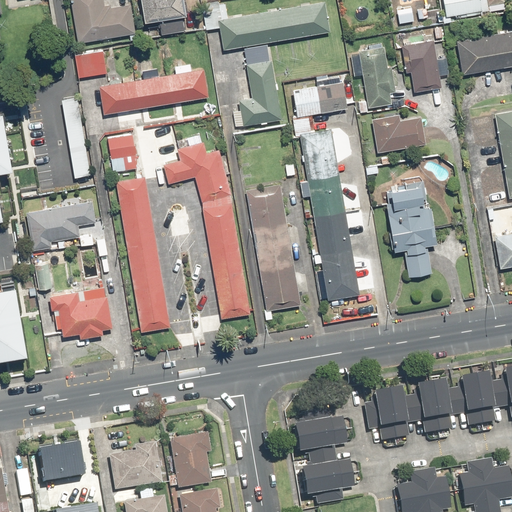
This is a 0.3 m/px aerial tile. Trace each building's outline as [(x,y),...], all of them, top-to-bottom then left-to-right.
[(106,7),(104,0),(73,0),(81,41),(138,30),(133,2),(106,7)] [(145,0),(148,15),(191,8),(189,0),(145,0)] [(209,28),(223,25),(227,46),(333,28),(327,0),(309,0),(230,14),(228,1),(222,2),(221,0),(212,0),(204,1),(209,28)] [(446,0),(448,11),(483,5),(482,0),(446,0)] [(410,7),(395,10),(397,23),(413,20),(410,7)] [(441,26),(432,28),(434,40),(444,38),(441,26)] [(511,30),(453,40),(459,75),(511,65),(511,30)] [(437,76),(446,74),(443,58),(435,59),(431,40),(413,43),(412,38),(402,40),(403,45),(400,46),(404,73),(409,72),(412,92),(439,87),(437,76)] [(284,115),(271,41),(246,46),(255,93),(240,95),(242,107),(235,108),(238,123),(284,115)] [(383,47),(361,51),(370,104),(389,101),(387,93),(394,92),(390,66),(386,66),(383,47)] [(105,48),(77,53),(82,76),(109,70),(105,48)] [(206,65),(101,82),(106,111),(211,94),(206,65)] [(297,134),(303,133),(329,297),(361,292),(335,125),(317,128),(315,111),(350,105),(346,78),(325,81),(324,73),(316,74),(318,83),(294,87),(298,113),(294,114),(297,134)] [(73,97),(60,99),(72,171),(85,169),(73,97)] [(371,110),(369,98),(359,99),(361,111),(371,110)] [(511,109),(492,113),(506,198),(511,196),(511,109)] [(0,211),(5,211),(0,175),(0,161),(12,160),(6,110),(0,110),(0,211)] [(374,115),(380,149),(427,140),(422,113),(403,117),(402,110),(374,115)] [(140,165),(135,132),(110,136),(113,157),(125,155),(127,167),(140,165)] [(250,312),(225,151),(163,161),(167,186),(195,182),(216,318),(250,312)] [(381,160),(364,163),(367,175),(383,172),(381,160)] [(396,188),(388,189),(398,247),(405,245),(410,273),(434,269),(429,242),(441,240),(435,204),(430,205),(425,177),(395,183),(396,188)] [(172,330),(149,181),(117,185),(141,334),(172,330)] [(275,316),(273,307),(303,302),(302,294),(309,293),(305,273),(298,274),(294,251),(300,244),(298,228),(290,224),(282,181),(248,187),(269,308),(267,308),(268,317),(275,316)] [(97,221),(94,198),(28,208),(34,247),(54,244),(53,238),(83,234),(82,223),(97,221)] [(511,233),(492,236),(497,268),(511,265),(511,233)] [(19,278),(0,280),(0,349),(29,346),(19,278)] [(79,287),(51,293),(57,327),(64,325),(65,331),(83,328),(84,336),(106,332),(105,324),(115,322),(108,283),(86,287),(88,296),(81,297),(79,287)] [(511,417),(511,416),(511,366),(506,367),(507,377),(495,379),(500,407),(509,405),(511,417)] [(494,408),(500,407),(495,379),(494,369),(476,372),(484,421),(496,419),(494,408)] [(484,421),(476,372),(464,374),(466,387),(454,389),(458,412),(467,411),(469,423),(484,421)] [(458,412),(454,389),(451,389),(449,377),(426,381),(434,429),(453,426),(451,413),(458,412)] [(425,430),(434,429),(426,381),(419,382),(421,392),(408,394),(412,421),(423,419),(425,430)] [(412,421),(408,394),(406,395),(404,385),(388,387),(395,435),(409,433),(407,422),(412,421)] [(383,436),(395,435),(388,387),(375,390),(376,400),(366,401),(370,428),(381,426),(383,436)] [(297,419),(299,435),(347,428),(345,415),(328,417),(327,407),(301,410),(303,419),(297,419)] [(313,448),(314,455),(337,452),(336,444),(349,442),(347,428),(299,435),(301,450),(313,448)] [(171,438),(177,473),(168,474),(170,488),(190,485),(212,481),(208,453),(211,452),(208,432),(171,438)] [(110,455),(116,488),(163,481),(157,440),(134,444),(135,451),(110,455)] [(77,443),(39,447),(42,479),(81,475),(77,443)] [(303,462),(305,478),(353,471),(351,458),(338,460),(337,452),(314,455),(314,461),(303,462)] [(497,467),(496,456),(469,460),(471,472),(462,473),(464,488),(511,481),(511,467),(511,465),(497,467)] [(438,466),(411,471),(413,482),(399,485),(402,501),(451,492),(449,477),(440,479),(438,466)] [(9,511),(1,468),(0,467),(0,511),(9,511)] [(28,468),(16,470),(19,494),(32,493),(28,468)] [(353,471),(305,478),(307,493),(319,492),(320,502),(343,499),(342,486),(355,485),(353,471)] [(476,510),(503,505),(501,497),(511,495),(511,481),(464,488),(466,504),(475,502),(476,510)] [(155,486),(141,488),(142,497),(156,495),(155,486)] [(183,508),(184,511),(216,511),(216,508),(222,507),(219,488),(181,494),(182,498),(174,499),(176,509),(183,508)] [(416,511),(419,511),(418,511),(445,511),(445,509),(454,508),(451,492),(402,501),(403,511),(416,511)] [(168,511),(166,495),(126,501),(127,511),(168,511)] [(35,511),(33,497),(23,499),(25,511),(35,511)] [(55,508),(55,511),(96,511),(95,501),(55,508)]
